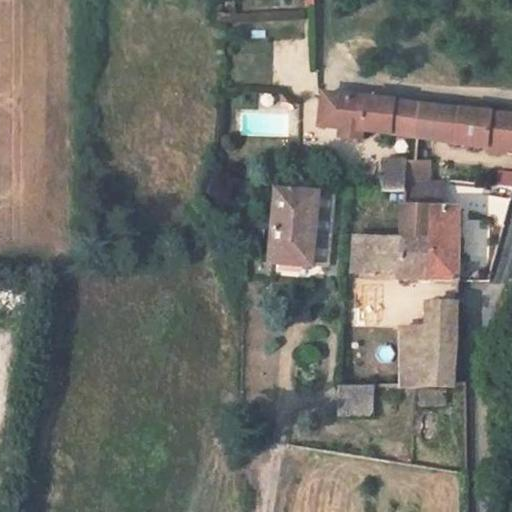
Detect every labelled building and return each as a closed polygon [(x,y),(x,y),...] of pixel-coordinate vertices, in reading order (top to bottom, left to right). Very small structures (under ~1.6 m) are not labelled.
[(367,110),(335,107),(336,130),(337,135),(344,135),(347,112),(366,114),(367,110)] [(426,142),(428,117),(367,110),(366,114),(347,112),(344,135),(348,135),(348,147),(367,148),(369,137),(426,142)] [(426,142),(511,157),(511,125),(428,117),(426,142)] [(391,165),(387,192),(413,196),(413,183),(412,166),(391,165)] [(436,184),(413,183),(413,196),(413,207),(438,206),(436,184)] [(326,192),(287,188),(280,249),(279,258),(320,262),(326,192)] [(437,285),(466,287),(466,283),(466,215),(461,215),(460,205),(438,206),(437,285)] [(438,206),(413,207),(412,238),(411,275),(412,283),(437,285),(438,206)] [(382,275),(382,270),(411,275),(412,238),(360,239),(358,270),(382,275)] [(411,331),(409,385),(461,384),(466,329),(466,308),(430,308),(429,332),(411,331)] [(374,416),(373,385),(337,385),(337,416),(374,416)] [(419,388),(419,405),(446,406),(446,389),(419,388)]
